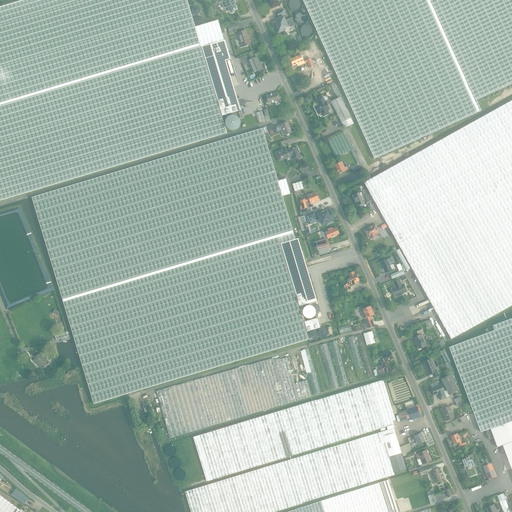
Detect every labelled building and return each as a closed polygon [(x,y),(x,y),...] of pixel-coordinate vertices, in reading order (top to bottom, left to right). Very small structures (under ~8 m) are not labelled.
[(0,200),(227,133),(222,116),(201,47),(195,27),(187,0),(23,0),(0,7),(0,200)] [(223,0),(224,2),(223,2),(222,3),(224,7),(225,8),(227,12),(230,11),(231,12),(232,13),(233,12),(234,11),(234,10),(233,10),(236,9),(233,0),(223,0)] [(511,0),(302,0),(358,122),(374,159),(481,111),(476,100),(511,83),(511,0)] [(277,24),(275,24),(278,32),(284,30),(284,28),(287,26),(286,22),(288,22),(290,27),(295,26),(291,18),(285,21),(283,17),(282,17),(281,15),(285,14),(283,10),(275,13),(277,17),(278,19),(275,20),(277,24)] [(299,30),(306,37),(314,30),(306,22),(309,18),(301,10),(295,17),(303,26),(299,30)] [(218,20),(195,27),(201,47),(224,40),(218,20)] [(241,48),(249,45),(245,30),(236,33),(241,48)] [(225,40),(224,40),(201,47),(222,116),(241,110),(226,61),(231,59),(225,40)] [(304,52),(305,54),(307,59),(303,61),(301,55),(290,60),(293,66),(297,64),(298,67),(307,62),(310,68),(316,66),(313,57),(311,58),(307,50),(304,52)] [(254,72),(262,69),(260,64),(259,65),(256,58),(249,61),(254,72)] [(323,74),(319,75),(321,80),(331,76),(328,68),(322,70),(323,74)] [(337,98),(331,101),(332,103),(332,104),(337,114),(344,128),(354,124),(333,83),(330,84),(337,98)] [(278,99),(279,99),(278,97),(276,94),(266,96),(268,104),(279,101),(278,99)] [(328,106),(332,104),(332,103),(331,101),(326,103),(326,102),(325,102),(322,96),(316,99),(319,105),(315,108),(318,114),(321,113),(323,117),(329,114),(327,110),(329,109),(328,106)] [(511,100),(378,175),(412,236),(398,244),(451,339),(511,305),(511,100)] [(262,111),(256,113),(259,124),(265,122),(262,111)] [(225,119),(230,131),(242,125),(237,114),(225,119)] [(289,133),(291,132),(287,123),(275,127),(274,127),(273,124),(267,126),(271,135),(277,132),(277,131),(283,129),(285,134),(287,134),(288,135),(290,134),(289,133)] [(304,322),(299,307),(280,244),(295,239),(282,196),(290,193),(286,179),(278,181),(262,129),(32,198),(93,404),(309,339),(307,332),(320,328),(318,318),(304,322)] [(357,164),(360,162),(346,135),(343,133),(328,141),(336,158),(351,151),(357,164)] [(278,161),(283,158),(292,155),(294,160),(301,157),(296,145),(283,150),(282,149),(275,152),(278,161)] [(380,162),(382,167),(394,162),(392,157),(380,162)] [(341,173),(348,170),(347,167),(344,168),(342,162),(334,165),(338,174),(339,174),(341,173)] [(360,162),(351,167),(352,169),(354,174),(362,171),(361,169),(363,168),(360,162)] [(378,176),(364,183),(398,243),(411,236),(378,176)] [(301,181),(292,184),(295,192),(304,189),(301,181)] [(308,198),(305,199),(306,202),(309,201),(311,204),(319,200),(316,193),(314,194),(314,193),(307,196),(308,198)] [(357,207),(363,204),(359,193),(352,196),(357,207)] [(313,214),(305,217),(309,226),(316,222),(319,221),(322,227),(325,225),(326,227),(332,224),(330,219),(328,219),(326,214),(318,217),(315,219),(313,214)] [(369,228),(364,231),(368,238),(370,237),(371,239),(376,236),(375,234),(379,232),(375,225),(373,226),(372,226),(368,228),(369,228)] [(325,239),(316,242),(319,255),(330,252),(326,239),(328,239),(339,234),(338,232),(339,231),(338,229),(337,230),(336,228),(333,230),(332,228),(328,230),(329,231),(326,233),(325,232),(322,233),(325,239)] [(392,235),(387,238),(392,247),(397,244),(392,235)] [(298,238),(295,239),(280,244),(299,307),(317,301),(298,238)] [(406,270),(410,268),(400,249),(396,251),(406,270)] [(381,262),(386,273),(392,270),(390,264),(394,262),(392,258),(381,262)] [(403,270),(390,275),(392,279),(405,274),(403,270)] [(346,280),(348,284),(349,287),(356,284),(355,283),(359,281),(356,274),(355,275),(354,272),(349,274),(350,277),(348,278),(347,279),(346,280)] [(396,287),(392,289),(395,297),(407,292),(404,284),(402,285),(399,280),(393,283),(395,286),(395,285),(396,287)] [(318,310),(318,308),(317,307),(316,306),(316,305),(314,304),(312,304),(310,304),(309,305),(308,306),(306,307),(306,309),(306,310),(306,311),(306,312),(307,313),(307,314),(308,315),(310,316),(311,316),(312,316),(313,316),(314,316),(316,315),(317,314),(318,313),(318,312),(318,310)] [(371,320),(370,317),(374,315),(371,309),(372,309),(371,307),(370,307),(363,310),(367,318),(364,319),(369,329),(375,327),(371,320)] [(494,330),(449,347),(465,391),(466,394),(481,432),(485,430),(490,429),(490,430),(511,421),(511,318),(491,327),(494,330)] [(350,324),(338,327),(340,334),(351,331),(350,324)] [(318,330),(321,338),(329,334),(326,327),(318,330)] [(421,335),(423,334),(422,330),(417,332),(418,336),(413,338),(415,343),(416,343),(418,349),(424,346),(425,348),(427,348),(429,347),(428,345),(427,343),(425,344),(421,335)] [(54,334),(56,341),(68,337),(66,331),(54,334)] [(363,334),(367,345),(375,343),(372,334),(373,333),(372,331),(363,334)] [(302,350),(312,394),(330,390),(329,387),(319,390),(310,348),(302,350)] [(439,352),(450,375),(441,380),(449,395),(458,391),(454,383),(457,382),(453,374),(454,373),(449,362),(450,361),(444,349),(439,352)] [(378,371),(378,372),(379,375),(390,372),(387,362),(387,361),(390,360),(390,361),(392,360),(392,359),(393,359),(390,352),(386,354),(386,352),(382,354),(382,356),(381,356),(384,362),(382,363),(382,365),(379,366),(380,370),(378,371)] [(42,369),(49,363),(40,354),(34,360),(42,369)] [(274,358),(156,392),(163,417),(169,439),(229,421),(311,396),(307,380),(294,384),(288,360),(287,358),(282,359),(274,361),(274,358)] [(423,363),(427,372),(428,376),(432,374),(433,376),(437,375),(438,374),(437,372),(436,373),(430,359),(423,363)] [(193,437),(206,482),(257,466),(330,444),(392,425),(390,421),(394,420),(382,380),(315,400),(237,424),(193,437)] [(441,384),(432,388),(435,395),(438,394),(439,395),(438,395),(440,400),(446,398),(443,392),(444,391),(441,384)] [(459,397),(454,400),(457,406),(462,404),(459,397)] [(148,407),(147,407),(145,404),(141,405),(143,409),(144,409),(146,416),(148,416),(147,412),(150,411),(148,407)] [(415,419),(417,418),(419,417),(416,407),(409,409),(409,411),(399,414),(401,422),(411,418),(412,420),(415,419)] [(447,421),(454,418),(449,407),(442,410),(447,421)] [(490,429),(485,430),(489,440),(493,438),(497,447),(504,465),(503,471),(510,468),(511,470),(511,472),(511,421),(490,430),(490,429)] [(394,428),(378,433),(381,444),(385,443),(394,473),(406,469),(404,460),(403,458),(394,428)] [(378,433),(185,492),(190,511),(275,511),(302,504),(302,503),(394,475),(394,473),(385,443),(381,444),(378,433)] [(410,437),(407,438),(409,443),(410,443),(412,442),(412,443),(416,441),(418,445),(424,442),(421,434),(414,437),(414,438),(411,439),(410,438),(410,437)] [(462,443),(459,438),(457,434),(451,437),(455,445),(458,443),(460,447),(465,444),(464,442),(462,443)] [(423,464),(431,461),(426,450),(416,455),(418,460),(420,459),(423,464)] [(468,470),(471,477),(478,474),(474,468),(477,467),(474,460),(475,459),(473,455),(466,457),(467,459),(463,460),(465,466),(464,467),(466,471),(468,470)] [(491,464),(488,465),(483,467),(488,480),(496,477),(496,475),(491,464)] [(431,466),(419,470),(421,475),(426,473),(432,470),(432,469),(431,467),(431,466)] [(445,482),(439,468),(432,471),(438,485),(445,482)] [(398,511),(388,480),(376,484),(384,511),(398,511)] [(292,511),(287,511),(384,511),(376,484),(359,489),(292,511)] [(448,497),(453,495),(451,488),(445,490),(448,497)] [(15,489),(11,495),(25,503),(28,498),(15,489)] [(510,511),(503,493),(497,496),(502,511),(510,511)] [(433,494),(427,496),(430,504),(436,502),(433,494)] [(21,511),(0,496),(0,511),(21,511)]
